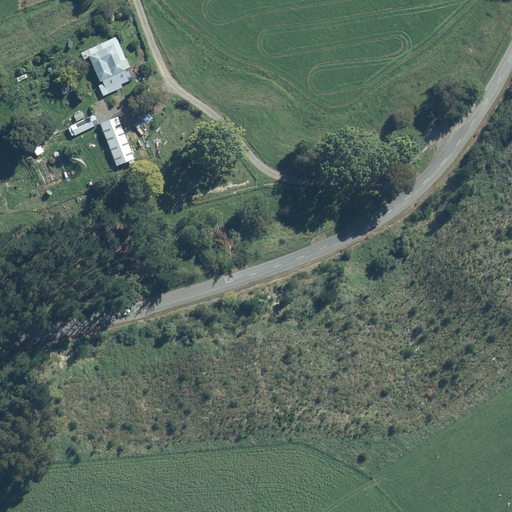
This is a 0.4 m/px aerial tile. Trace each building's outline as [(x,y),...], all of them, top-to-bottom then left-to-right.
[(116,38),(80,53),(83,62),(88,59),(99,85),(97,86),(101,97),(121,89),(120,86),(129,82),(124,71),(129,69),(116,38)] [(154,75),(145,80),(148,87),(157,82),(154,75)] [(80,111),(72,115),(76,122),(84,118),(80,111)] [(117,116),(98,123),(114,167),(133,160),(117,116)] [(87,117),(68,127),(74,137),(80,134),(81,135),(85,133),(84,132),(93,127),(87,117)]
